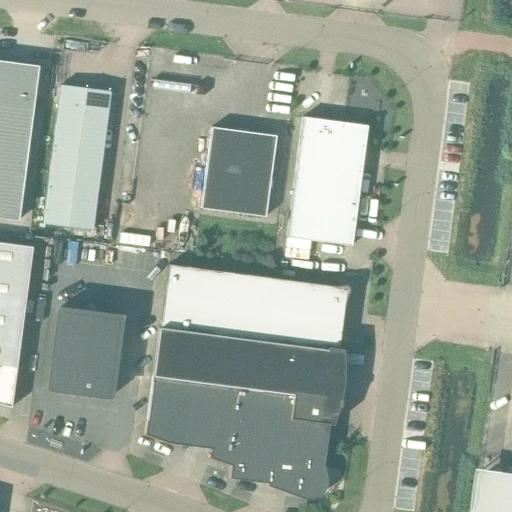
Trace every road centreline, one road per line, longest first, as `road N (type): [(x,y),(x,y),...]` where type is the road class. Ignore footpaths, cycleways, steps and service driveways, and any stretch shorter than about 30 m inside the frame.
road 1 (unclassified): [(375,511),(424,157),(424,75),(391,48),(45,0)]
road 2 (unclassified): [(0,455),(177,511)]
